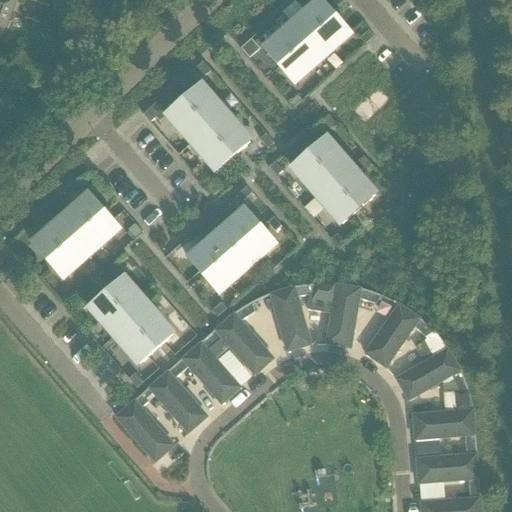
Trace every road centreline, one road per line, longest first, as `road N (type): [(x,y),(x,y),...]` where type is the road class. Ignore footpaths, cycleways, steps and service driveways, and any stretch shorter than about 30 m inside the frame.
road 1 (residential): [(203,498),(196,453),(211,433),(286,370),(315,360),(361,370),(393,407),(402,511)]
road 2 (residential): [(0,213),(209,0)]
road 3 (residential): [(101,413),(0,290)]
